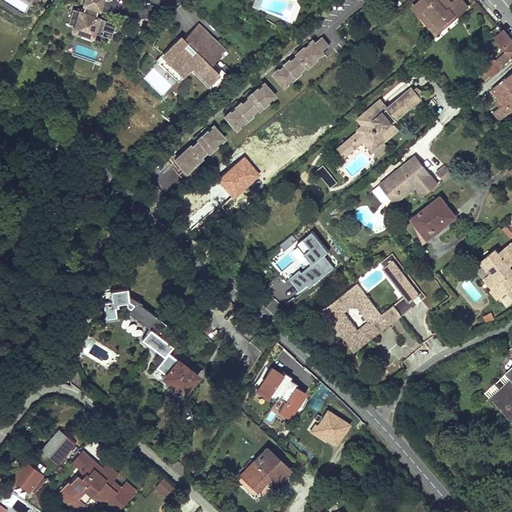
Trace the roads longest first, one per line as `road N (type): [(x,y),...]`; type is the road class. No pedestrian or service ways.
road 1 (residential): [(372,417),(119,184),(0,126)]
road 2 (residential): [(213,511),(73,395),(36,394),(0,435)]
road 3 (residential): [(511,316),(443,355),(372,417)]
road 4 (residential): [(454,511),(372,417)]
road 5 (unknown): [(511,61),(454,112),(424,79)]
